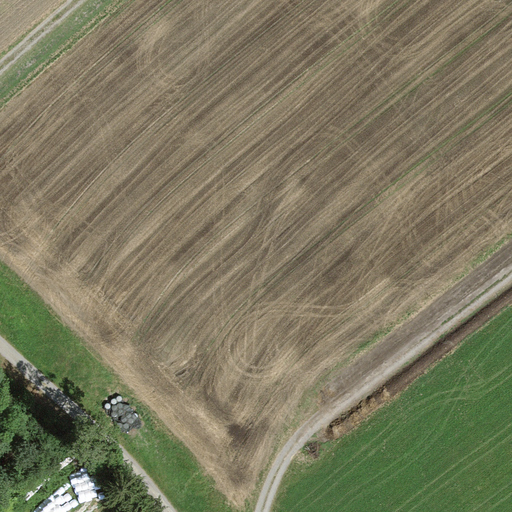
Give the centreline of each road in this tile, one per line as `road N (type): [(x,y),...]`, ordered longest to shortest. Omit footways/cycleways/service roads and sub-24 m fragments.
road 1 (track): [(267,511),(280,470),(335,402),(511,271)]
road 2 (track): [(0,336),(167,511)]
